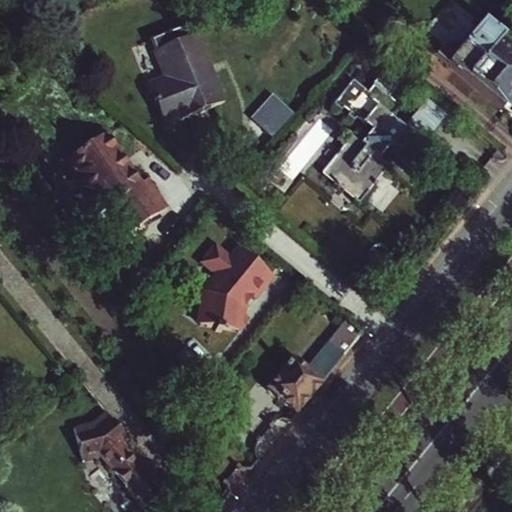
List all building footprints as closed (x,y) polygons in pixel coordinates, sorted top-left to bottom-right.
[(439,57),(511,115),(511,48),(485,25),(466,49),(461,45),(447,46),(439,57)] [(190,42),(151,59),(162,87),(144,94),(160,134),(219,109),(190,42)] [(385,84),(363,67),(333,104),(356,123),(331,154),(350,170),(342,179),(362,195),(395,155),(387,148),(414,116),(395,100),(382,115),(369,104),(385,84)] [(406,132),(429,144),(445,115),(422,102),(406,132)] [(96,145),(59,175),(99,224),(110,215),(131,240),(163,214),(141,187),(135,192),(96,145)] [(222,333),(222,330),(239,333),(243,310),(272,276),(241,250),(232,260),(217,247),(203,263),(219,277),(206,293),(200,326),(216,329),(216,332),(222,333)] [(298,413),(321,386),(293,361),(268,390),(298,413)] [(78,465),(98,460),(142,511),(166,492),(146,469),(140,474),(115,446),(122,440),(102,418),(90,428),(70,432),(78,465)]
